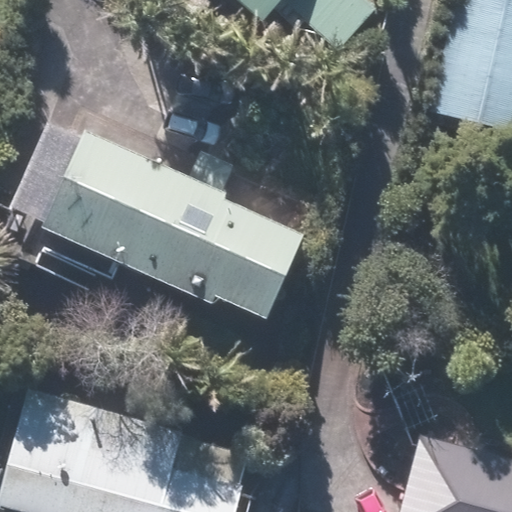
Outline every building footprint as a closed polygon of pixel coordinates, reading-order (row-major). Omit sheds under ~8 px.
[(203,8),(192,0),(137,0),(130,9),(176,44),(203,8)] [(217,0),(253,31),(281,0),(217,0)] [(511,0),(460,0),(429,120),(511,142),(511,0)] [(105,291),(114,271),(249,333),(291,244),(213,208),(228,177),(191,160),(177,191),(45,130),(3,219),(30,232),(21,252),(105,291)] [(227,511),(241,459),(15,400),(0,458),(0,511),(227,511)] [(404,472),(393,511),(511,511),(511,473),(495,469),(489,494),(404,472)]
